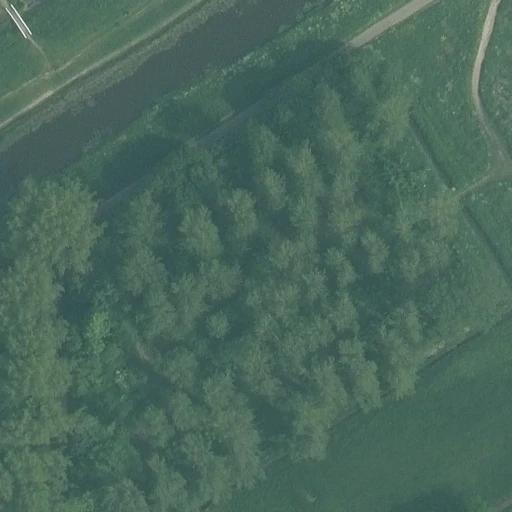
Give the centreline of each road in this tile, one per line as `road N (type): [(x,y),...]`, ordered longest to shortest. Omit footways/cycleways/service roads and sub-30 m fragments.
road 1 (unknown): [(502,145),(489,180),(160,382),(0,498)]
road 2 (unknown): [(511,160),(472,96),(503,0)]
